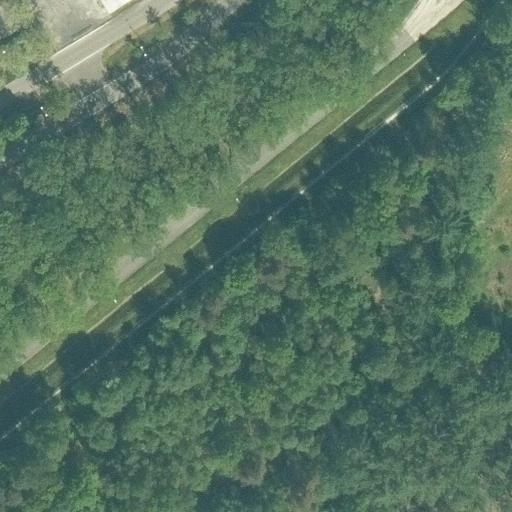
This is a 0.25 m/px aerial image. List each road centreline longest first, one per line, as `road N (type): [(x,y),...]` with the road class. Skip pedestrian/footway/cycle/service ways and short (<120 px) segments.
road 1 (unclassified): [(0,162),(179,50),(233,0)]
road 2 (unclassified): [(156,0),(0,98)]
